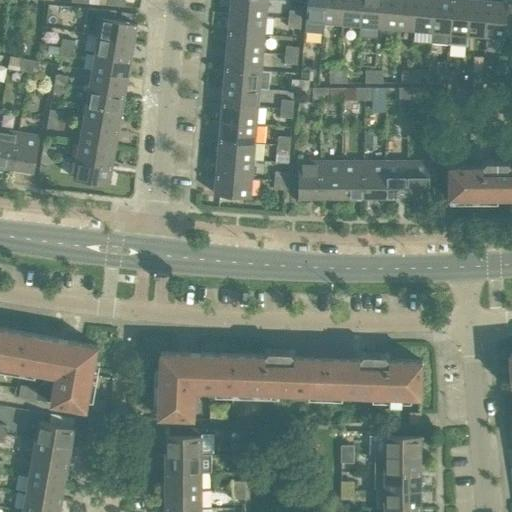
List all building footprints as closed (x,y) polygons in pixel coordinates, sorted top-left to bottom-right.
[(231,0),(230,13),(266,16),(267,0),(231,0)] [(324,21),(325,0),(307,0),(305,31),(323,33),(324,21)] [(325,0),(324,21),(342,23),(343,0),(325,0)] [(343,0),(342,23),(360,24),(362,0),(343,0)] [(362,0),(360,24),(378,26),(380,0),(362,0)] [(380,0),(378,26),(396,27),(398,0),(380,0)] [(398,0),(396,27),(414,29),(416,0),(398,0)] [(416,0),(414,29),(432,31),(434,0),(416,0)] [(434,0),(432,31),(431,42),(448,44),(449,32),(452,0),(434,0)] [(471,0),(452,0),(449,32),(469,34),(471,0)] [(488,0),(471,0),(469,34),(485,35),(488,0)] [(507,1),(494,0),(488,0),(485,35),(504,37),(507,1)] [(289,10),(288,18),(301,19),(301,11),(289,10)] [(102,17),(99,34),(134,41),(137,23),(131,22),(133,14),(121,11),(120,20),(102,17)] [(230,13),(228,31),(264,34),(266,16),(230,13)] [(301,19),(288,18),(288,27),(300,28),(301,19)] [(228,31),(227,50),(263,52),(264,34),(228,31)] [(99,34),(96,52),(131,59),(134,41),(99,34)] [(62,38),(61,47),(73,49),(75,40),(62,38)] [(286,46),(286,54),(298,55),(298,47),(286,46)] [(73,49),(61,47),(59,55),(71,57),(73,49)] [(227,50),(225,67),(261,70),(263,52),(227,50)] [(96,52),(92,70),(128,77),(131,59),(96,52)] [(298,55),(286,54),(285,63),(297,64),(298,55)] [(20,70),(29,71),(31,59),(23,58),(20,70)] [(31,59),(29,71),(37,73),(39,61),(31,59)] [(225,67),(224,85),(259,88),(261,70),(225,67)] [(92,70),(89,88),(124,94),(128,77),(92,70)] [(330,82),(338,82),(338,70),(330,70),(330,82)] [(338,70),(338,82),(346,82),(347,70),(338,70)] [(374,83),(374,70),(365,70),(365,83),(374,83)] [(382,70),(374,70),(374,83),(382,82),(382,70)] [(401,82),(410,82),(410,70),(401,70),(401,82)] [(410,70),(410,82),(418,82),(418,70),(410,70)] [(437,82),(446,82),(446,70),(437,70),(437,82)] [(446,70),(446,82),(454,82),(454,70),(446,70)] [(473,82),(482,82),(482,70),(473,70),(473,82)] [(482,70),(482,82),(490,82),(490,70),(482,70)] [(56,74),(55,82),(67,84),(68,76),(56,74)] [(291,91),(299,91),(300,79),(292,78),(291,91)] [(300,79),(299,91),(308,92),(309,80),(300,79)] [(67,84),(55,82),(53,91),(65,93),(67,84)] [(224,85),(222,103),(258,106),(259,88),(224,85)] [(321,100),(321,87),(313,87),(313,100),(321,100)] [(330,87),(321,87),(321,100),(330,99),(330,87)] [(364,99),(364,87),(356,87),(356,99),(364,99)] [(373,87),(364,87),(364,99),(373,99),(373,87)] [(399,99),(408,99),(408,87),(399,87),(399,99)] [(408,87),(408,99),(416,99),(416,87),(408,87)] [(89,88),(86,106),(121,112),(124,94),(89,88)] [(281,99),(281,108),(293,109),(294,100),(281,99)] [(222,103),(221,121),(256,124),(258,106),(222,103)] [(86,106),(83,124),(118,130),(121,112),(86,106)] [(293,109),(281,108),(280,116),(292,117),(293,109)] [(62,112),(50,109),(48,118),(66,121),(66,120),(61,119),(62,112)] [(66,121),(48,118),(47,126),(64,129),(66,121)] [(221,121),(219,138),(255,142),(256,124),(221,121)] [(83,124),(80,142),(115,148),(118,130),(83,124)] [(0,164),(12,167),(18,132),(0,128),(0,164)] [(18,132),(12,167),(34,171),(40,135),(18,132)] [(278,135),(278,144),(290,145),(290,136),(278,135)] [(219,138),(217,157),(253,160),(255,142),(219,138)] [(80,142),(77,159),(112,165),(115,148),(80,142)] [(290,145),(278,144),(277,152),(289,153),(290,145)] [(44,145),(42,153),(54,155),(56,147),(44,145)] [(54,155),(42,153),(41,161),(53,164),(54,155)] [(217,157),(216,174),(252,178),(253,160),(217,157)] [(112,165),(77,159),(73,178),(109,184),(112,165)] [(511,196),(511,165),(511,171),(483,171),(483,165),(468,165),(468,159),(449,159),(449,196),(511,196)] [(298,196),(322,196),(322,160),(298,160),(298,196)] [(322,196),(342,196),(342,160),(322,160),(322,196)] [(342,196),(365,196),(365,160),(342,160),(342,196)] [(365,196),(386,196),(385,160),(365,160),(365,196)] [(386,196),(407,196),(407,160),(385,160),(386,196)] [(407,160),(407,196),(429,196),(429,160),(407,160)] [(275,171),(274,180),(287,181),(287,172),(275,171)] [(252,178),(216,174),(214,193),(250,196),(252,178)] [(287,181),(274,180),(274,188),(286,189),(287,181)] [(0,363),(53,373),(53,370),(57,371),(51,402),(86,408),(98,345),(68,339),(68,341),(58,340),(58,338),(0,327),(0,363)] [(190,352),(173,351),(160,351),(158,416),(194,417),(195,388),(421,396),(422,360),(389,359),(389,361),(389,365),(360,364),(360,358),(344,357),(344,351),(311,350),(310,356),(294,356),(294,362),(265,361),(265,357),(265,355),(200,352),(200,354),(190,354),(190,352)] [(18,396),(35,399),(37,387),(21,384),(18,396)] [(210,417),(227,418),(227,406),(211,405),(210,417)] [(409,412),(409,423),(420,423),(420,412),(409,412)] [(39,421),(36,439),(71,445),(74,427),(39,421)] [(165,435),(165,453),(201,453),(201,435),(165,435)] [(385,435),(385,453),(421,453),(421,435),(385,435)] [(36,439),(33,457),(68,462),(71,445),(36,439)] [(233,445),(233,453),(245,453),(245,445),(233,445)] [(341,445),(341,453),(353,453),(353,445),(341,445)] [(165,453),(165,471),(201,471),(201,453),(165,453)] [(245,453),(233,453),(233,462),(245,462),(245,453)] [(353,453),(341,453),(341,462),(353,462),(353,453)] [(421,453),(385,453),(375,453),(375,471),(420,471),(421,453)] [(33,457),(29,474),(65,480),(68,462),(33,457)] [(165,471),(165,489),(201,488),(201,471),(165,471)] [(375,490),(377,490),(420,490),(420,471),(375,471),(375,490)] [(29,474),(26,493),(61,498),(65,480),(29,474)] [(232,481),(232,489),(244,489),(244,481),(232,481)] [(341,481),(341,489),(353,489),(353,481),(341,481)] [(165,489),(165,506),(201,506),(201,488),(165,489)] [(244,489),(232,489),(232,498),(245,498),(244,489)] [(353,489),(341,489),(341,498),(353,498),(353,489)] [(377,508),(385,508),(420,507),(420,490),(377,490),(377,508)] [(26,493),(23,510),(34,511),(59,511),(61,498),(26,493)]
